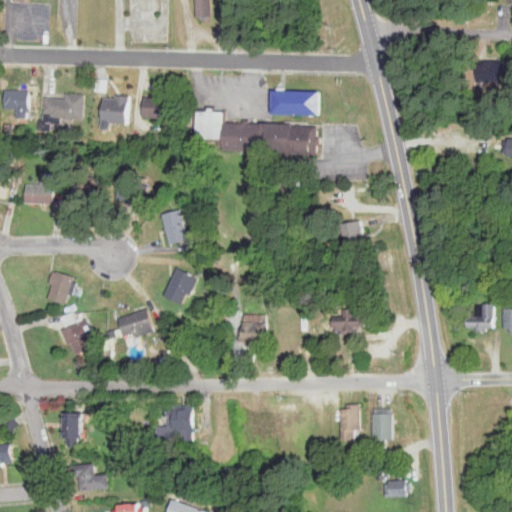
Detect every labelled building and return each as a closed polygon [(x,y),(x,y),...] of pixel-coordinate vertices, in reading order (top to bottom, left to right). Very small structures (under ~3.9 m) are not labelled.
[(197,0),(214,0),(215,16),(199,17),(197,0)] [(481,60),(511,60),(511,81),(481,81),(481,60)] [(9,90),(33,90),(33,110),(31,110),(31,119),(21,119),(21,108),(10,108),(9,90)] [(277,115),(278,91),(325,92),(324,116),(277,115)] [(69,92),(89,94),(88,122),(65,120),(65,124),(53,123),(53,117),(47,116),(48,97),(69,98),(69,92)] [(107,98),(119,98),(120,95),(134,96),(132,123),(106,122),(107,98)] [(148,98),(163,99),(163,96),(179,98),(177,121),(146,118),(148,98)] [(202,113),(213,113),(213,108),(219,108),(219,112),(229,112),(229,124),(229,140),(202,139),(202,113)] [(56,124),(55,130),(43,130),(43,120),(46,120),(47,116),(53,117),(53,123),(56,124)] [(444,157),(438,127),(461,123),(467,152),(444,157)] [(266,124),(229,124),(229,140),(229,151),(266,151),(266,124)] [(266,124),(322,126),(321,155),(266,153),(266,151),(266,124)] [(0,177),(13,180),(10,199),(0,197),(0,177)] [(140,206),(141,204),(148,206),(153,186),(125,178),(120,198),(128,201),(128,203),(140,206)] [(30,184),(42,185),(42,183),(51,183),(51,185),(59,185),(58,204),(30,203),(30,184)] [(74,204),(75,191),(97,192),(97,204),(74,204)] [(173,244),(164,207),(182,203),(189,229),(193,228),(195,239),(173,244)] [(366,222),(368,234),(373,233),(375,246),(350,250),(347,225),(366,222)] [(180,267),(203,276),(195,296),(191,294),(187,304),(168,296),(180,267)] [(60,271),(77,276),(69,304),(52,299),(57,285),(53,284),(57,272),(59,273),(60,271)] [(498,302),(499,326),(489,326),(490,329),(480,330),(480,326),(472,326),(472,311),(479,311),(479,303),(498,302)] [(371,331),(370,304),(358,305),(358,307),(347,308),(347,316),(337,316),(338,330),(345,330),(345,334),(354,333),(354,332),(371,331)] [(121,318),(151,309),(159,332),(143,337),(142,333),(127,337),(121,318)] [(66,331),(70,329),(64,317),(76,312),(79,319),(85,316),(87,319),(90,317),(96,329),(89,332),(97,347),(81,355),(75,342),(72,344),(66,331)] [(248,314),(270,314),(271,344),(260,344),(260,341),(247,342),(247,328),(249,327),(248,314)] [(177,403),(198,402),(200,429),(197,429),(198,438),(174,440),(172,408),(177,408),(177,403)] [(350,402),(364,402),(365,428),(359,428),(359,438),(345,438),(345,408),(350,408),(350,402)] [(377,412),(379,412),(378,407),(396,406),(396,411),(398,411),(399,439),(391,439),(391,447),(378,447),(377,412)] [(66,410),(87,410),(87,437),(82,436),(82,444),(69,443),(69,436),(66,436),(66,410)] [(248,415),(296,413),(297,443),(249,444),(248,415)] [(14,433),(6,430),(9,423),(14,418),(17,415),(23,423),(19,425),(16,429),(14,433)] [(173,424),(160,425),(160,434),(173,433),(173,424)] [(0,442),(17,442),(19,461),(2,462),(2,460),(0,460),(0,442)] [(77,464),(99,462),(100,474),(113,473),(114,487),(85,489),(84,475),(78,475),(77,464)] [(389,483),(393,483),(393,478),(411,478),(411,481),(414,481),(414,491),(412,491),(412,494),(389,495),(389,483)] [(173,511),(178,498),(216,511),(173,511)] [(117,511),(117,509),(124,508),(124,503),(145,502),(145,506),(150,506),(150,511),(117,511)]
